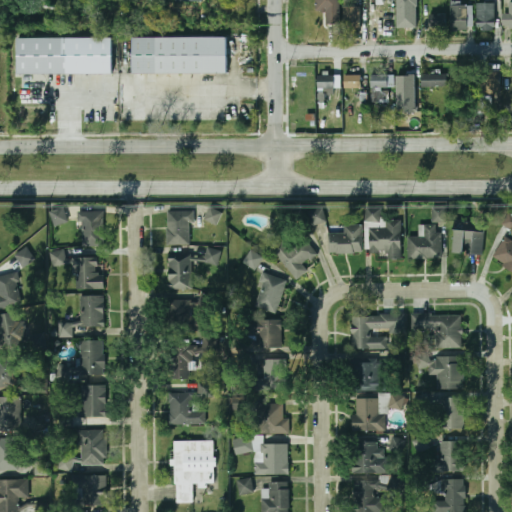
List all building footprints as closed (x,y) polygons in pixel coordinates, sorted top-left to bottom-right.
[(327,24),(340,24),(340,0),(316,0),(316,12),(327,12),(327,24)] [(511,2),(509,2),(510,14),(503,14),(503,28),(511,27),(511,2)] [(495,4),(477,4),(477,30),(495,30),(495,4)] [(450,30),(468,31),(468,5),(451,5),(450,30)] [(360,7),(343,7),(343,30),(360,30),(360,7)] [(396,27),(413,27),(413,9),(396,9),(396,27)] [(392,29),(393,15),(376,14),(375,28),(392,29)] [(445,28),(445,15),(429,15),(429,28),(445,28)] [(132,38),(228,37),(228,74),(132,74),(132,38)] [(113,38),(19,38),(19,75),(113,74),(113,38)] [(415,87),(414,70),(398,70),(398,88),(415,87)] [(421,87),(445,87),(445,70),(421,70),(421,87)] [(478,86),(500,86),(500,71),(478,71),(478,86)] [(312,73),(289,73),(289,89),(312,89),(312,73)] [(334,74),(316,74),(316,88),(334,88),(334,74)] [(343,88),(360,88),(360,75),(343,75),(343,88)] [(392,75),(371,75),(371,102),(379,102),(379,88),(392,88),(392,75)] [(366,253),(387,253),(387,260),(401,260),(401,220),(380,220),(380,207),(365,208),(366,253)] [(216,223),(220,212),(210,208),(206,220),(216,223)] [(309,211),(312,226),(327,222),(324,208),(309,211)] [(432,220),(443,220),(443,208),(432,208),(432,220)] [(53,224),(65,222),(63,209),(51,211),(53,224)] [(80,247),(103,247),(103,210),(80,210),(80,247)] [(167,244),(192,244),(192,211),(167,211),(167,244)] [(503,224),(511,229),(511,213),(510,212),(503,224)] [(484,221),(453,221),(452,253),(483,254),(484,221)] [(361,253),(361,225),(329,225),(330,253),(361,253)] [(407,237),(407,258),(440,258),(440,225),(418,225),(418,237),(407,237)] [(303,264),(316,254),(300,235),(291,243),(281,231),(266,243),(296,279),(308,270),(303,264)] [(491,257),(511,271),(511,240),(505,236),(491,257)] [(36,259),(27,246),(16,255),(25,267),(36,259)] [(221,250),(206,247),(203,263),(217,266),(221,250)] [(242,262),(254,270),(262,258),(251,250),(242,262)] [(168,289),(191,289),(191,254),(168,254),(168,289)] [(102,289),(102,258),(74,258),(74,289),(102,289)] [(0,307),(18,307),(17,275),(0,275),(0,307)] [(286,282),(265,275),(254,306),(275,314),(286,282)] [(104,327),(104,296),(79,296),(79,322),(59,322),(58,337),(74,337),(74,327),(104,327)] [(167,332),(199,332),(199,300),(167,300),(167,332)] [(0,348),(24,346),(20,313),(0,315),(0,348)] [(351,350),(388,349),(387,334),(404,334),(404,314),(350,315),(351,350)] [(462,314),(411,314),(410,329),(434,329),(434,348),(461,348),(462,314)] [(280,319),(250,319),(250,347),(280,347),(280,319)] [(44,349),(42,335),(30,336),(31,350),(44,349)] [(103,341),(78,341),(78,366),(58,366),(58,375),(103,375),(103,341)] [(169,346),(169,379),(192,379),(192,346),(169,346)] [(428,358),(427,354),(414,354),(415,368),(428,368),(429,375),(435,375),(435,390),(464,389),(463,356),(428,358)] [(0,388),(17,388),(17,356),(0,356),(0,388)] [(353,358),(353,390),(388,390),(388,358),(353,358)] [(261,391),(286,391),(286,359),(261,359),(261,391)] [(105,418),(105,387),(67,387),(67,404),(59,404),(59,427),(72,427),(72,418),(105,418)] [(168,425),(203,425),(203,411),(193,411),(193,393),(168,393),(168,425)] [(404,410),(404,394),(377,394),(377,399),(353,398),(353,431),(386,432),(386,410),(404,410)] [(20,398),(0,398),(0,431),(20,431),(20,398)] [(464,429),(464,398),(436,398),(436,429),(464,429)] [(256,404),(256,434),(289,434),(289,419),(283,419),(283,404),(256,404)] [(106,430),(78,430),(78,465),(106,465),(106,430)] [(234,438),(236,454),(254,452),(252,436),(234,438)] [(406,439),(393,437),(390,449),(404,452),(406,439)] [(17,439),(0,439),(0,471),(17,471),(17,439)] [(215,441),(173,441),(173,503),(193,503),(193,482),(215,482),(215,441)] [(350,442),(350,474),(387,474),(387,450),(378,450),(378,442),(350,442)] [(464,442),(434,442),(434,472),(464,472),(464,442)] [(288,445),(255,445),(255,474),(288,474),(288,445)] [(106,505),(106,476),(70,476),(70,491),(76,491),(76,505),(106,505)] [(19,511),(19,498),(29,498),(29,479),(0,479),(0,511),(19,511)] [(237,482),(239,495),(252,493),(250,479),(237,482)] [(353,479),(353,511),(384,511),(384,479),(353,479)] [(433,480),(433,493),(444,493),(444,500),(430,500),(430,511),(465,511),(465,480),(433,480)] [(289,511),(289,484),(261,484),(261,511),(289,511)]
